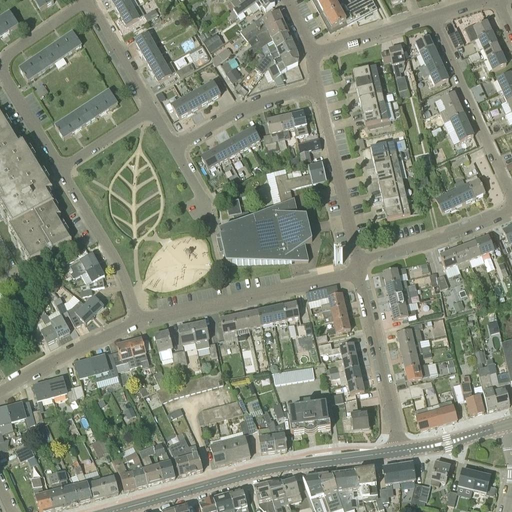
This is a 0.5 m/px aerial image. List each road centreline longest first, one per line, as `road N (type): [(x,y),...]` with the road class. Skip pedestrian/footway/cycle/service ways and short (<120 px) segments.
road 1 (tertiary): [(101,511),(279,469),(396,451)]
road 2 (residential): [(359,272),(135,322)]
road 3 (residential): [(59,169),(2,65),(88,0)]
road 4 (residential): [(511,197),(430,17)]
road 5 (residential): [(396,451),(359,272)]
road 6 (residential): [(357,261),(317,87)]
road 7 (residential): [(59,169),(121,267),(135,322)]
road 8 (residential): [(357,261),(511,209)]
road 9 (residential): [(317,87),(242,109),(173,147)]
road 10 (residential): [(135,322),(0,392)]
road 11 (residential): [(152,110),(89,0)]
road 12 (residential): [(309,54),(430,17)]
